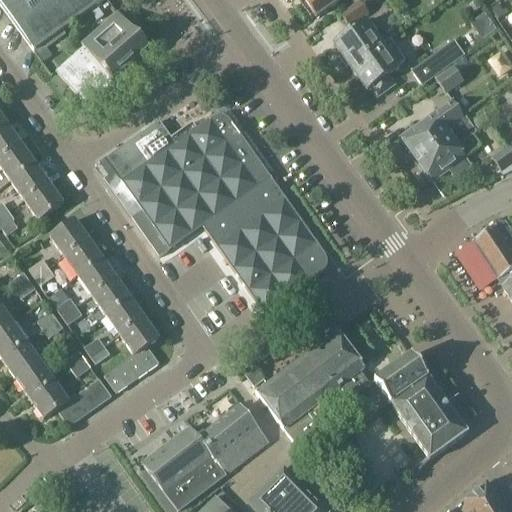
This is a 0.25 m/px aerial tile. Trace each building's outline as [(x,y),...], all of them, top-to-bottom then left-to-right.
[(0,0),(0,7),(33,54),(109,0),(0,0)] [(304,0),(301,2),(304,6),(302,7),(310,19),(312,18),(315,21),(340,3),(338,0),(304,0)] [(373,0),(366,0),(361,4),(360,3),(341,17),(349,29),(369,15),(367,12),(377,5),(373,0)] [(121,20),(119,17),(82,49),(83,51),(56,75),(83,106),(111,82),(111,83),(148,51),(134,35),(142,28),(129,13),(121,20)] [(380,30),(372,20),(335,46),(343,58),(342,61),(346,68),(350,67),(352,70),(391,42),(390,41),(382,47),(373,35),(380,30)] [(405,63),(391,42),(352,70),(367,91),(370,89),(377,98),(394,87),(387,77),(397,69),(405,63)] [(465,58),(454,43),(412,73),(422,88),(465,58)] [(511,72),(500,55),(487,64),(499,80),(511,72)] [(462,83),(454,71),(437,83),(445,95),(462,83)] [(511,93),(492,108),(506,126),(511,121),(511,93)] [(463,120),(452,104),(402,140),(403,142),(403,145),(407,151),(410,152),(417,161),(460,131),(456,125),(463,120)] [(158,124),(104,162),(169,253),(203,230),(265,318),(322,278),(306,255),(316,248),(226,121),(222,119),(215,119),(195,132),(191,126),(170,141),(158,124)] [(0,130),(0,163),(22,148),(7,126),(0,130)] [(468,127),(461,132),(460,131),(417,161),(423,170),(423,173),(427,179),(430,180),(432,183),(434,182),(437,182),(444,178),(444,175),(451,170),(457,179),(470,170),(463,161),(465,160),(456,148),(474,135),(468,127)] [(0,163),(0,170),(9,184),(35,165),(22,148),(0,163)] [(511,173),(511,153),(510,151),(493,162),(501,175),(501,174),(504,178),(511,174),(511,173)] [(9,184),(24,205),(50,187),(35,165),(9,184)] [(38,225),(64,207),(50,187),(24,205),(38,225)] [(0,209),(0,221),(8,216),(3,207),(0,209)] [(0,232),(1,233),(14,224),(8,216),(0,221),(0,232)] [(50,241),(64,260),(89,243),(75,223),(50,241)] [(497,283),(511,273),(511,256),(510,254),(511,252),(511,234),(505,224),(471,246),(497,283)] [(64,260),(78,280),(103,263),(89,243),(64,260)] [(78,280),(92,300),(117,282),(103,263),(78,280)] [(29,274),(35,282),(49,273),(43,265),(29,274)] [(41,290),(54,281),(49,273),(35,282),(41,290)] [(10,287),(16,295),(30,286),(25,277),(10,287)] [(117,282),(92,300),(106,319),(131,302),(117,282)] [(511,282),(503,289),(511,303),(511,282)] [(16,295),(22,304),(36,294),(30,286),(16,295)] [(131,302),(106,319),(120,339),(145,322),(131,302)] [(57,313),(62,321),(76,312),(71,304),(57,313)] [(0,334),(12,326),(0,309),(0,334)] [(68,329),(81,320),(76,312),(62,321),(68,329)] [(38,326),(44,334),(58,324),(52,317),(38,326)] [(145,322),(120,339),(134,359),(135,358),(159,342),(145,322)] [(44,334),(49,342),(63,332),(58,324),(44,334)] [(0,334),(0,361),(2,364),(26,346),(12,326),(0,334)] [(364,372),(335,335),(255,397),(283,433),(316,408),(328,423),(370,389),(360,375),(364,372)] [(90,361),(104,351),(98,343),(84,353),(90,361)] [(2,364),(15,382),(39,364),(26,346),(2,364)] [(96,369),(110,359),(104,351),(90,361),(96,369)] [(159,368),(147,351),(135,358),(147,376),(159,368)] [(66,366),(72,374),(85,364),(80,356),(66,366)] [(147,376),(135,358),(134,359),(125,365),(138,383),(147,376)] [(429,464),(468,436),(412,358),(374,385),(429,464)] [(15,382),(29,401),(53,384),(39,364),(15,382)] [(72,374),(77,382),(91,372),(85,364),(72,374)] [(138,383),(125,365),(115,373),(128,390),(138,383)] [(128,390),(115,373),(104,380),(117,398),(128,390)] [(56,414),(67,406),(68,406),(53,384),(29,401),(44,423),(56,414)] [(112,402),(100,384),(88,392),(100,409),(112,402)] [(100,409),(88,392),(78,399),(90,416),(100,409)] [(78,399),(68,406),(67,406),(80,424),(90,416),(78,399)] [(80,424),(67,406),(56,414),(68,432),(80,424)] [(267,447),(239,412),(198,443),(225,479),(252,459),(267,447)] [(198,443),(189,431),(141,469),(174,511),(182,511),(225,479),(198,443)] [(320,511),(283,474),(276,481),(251,507),(255,511),(320,511)] [(503,511),(487,485),(459,510),(460,511),(503,511)]
